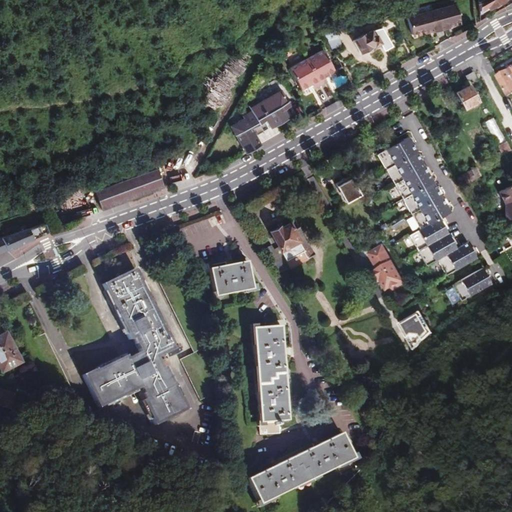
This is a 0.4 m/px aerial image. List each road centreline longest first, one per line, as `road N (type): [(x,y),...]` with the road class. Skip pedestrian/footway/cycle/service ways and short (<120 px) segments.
road 1 (secondary): [(106,230),(233,180),(469,49)]
road 2 (track): [(181,201),(194,162),(280,10)]
road 3 (track): [(391,511),(434,421),(511,343)]
road 4 (unknown): [(398,88),(476,248)]
